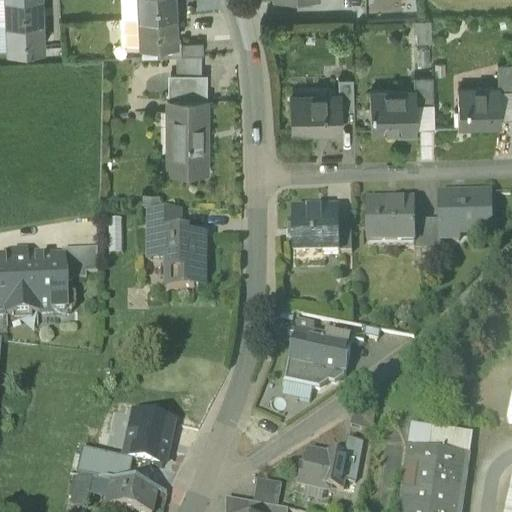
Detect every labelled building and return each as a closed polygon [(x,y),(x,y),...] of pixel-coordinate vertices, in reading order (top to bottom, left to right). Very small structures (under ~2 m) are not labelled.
[(41,21),(39,0),(7,0),(9,12),(4,12),(5,23),(9,22),(41,21)] [(123,17),(137,16),(137,6),(136,0),(119,0),(120,17),(123,17)] [(137,6),(137,16),(174,15),(173,0),(141,0),(142,6),(137,6)] [(175,42),(174,15),(137,16),(123,17),(124,44),(140,43),(157,43),(175,42)] [(413,19),(414,29),(415,29),(428,29),(428,19),(413,19)] [(428,29),(415,29),(415,42),(431,41),(431,19),(428,19),(428,29)] [(42,48),(41,21),(9,22),(10,37),(5,38),(6,50),(42,48)] [(175,42),(157,43),(157,57),(175,56),(180,56),(179,43),(175,43),(175,42)] [(179,43),(180,56),(201,55),(202,55),(202,42),(179,43)] [(140,57),(157,57),(157,43),(140,43),(140,57)] [(428,66),(427,48),(415,48),(416,66),(428,66)] [(175,56),(175,74),(201,73),(201,55),(180,56),(175,56)] [(497,90),(500,90),(511,90),(511,62),(496,63),(497,87),(497,90)] [(167,74),(167,98),(201,98),(205,98),(205,73),(201,73),(175,74),(167,74)] [(412,88),(412,101),(432,101),(432,76),(408,77),(409,88),(412,88)] [(336,94),(337,110),(352,110),(352,78),(336,79),(336,94)] [(456,88),(457,125),(501,124),(501,117),(500,90),(497,90),(497,87),(456,88)] [(396,127),(396,132),(413,132),(412,125),(412,101),(412,88),(409,88),(367,89),(368,128),(396,127)] [(511,91),(511,90),(500,90),(501,117),(511,117),(511,91)] [(289,101),(289,132),(337,131),(337,110),(336,94),(309,94),(309,100),(289,101)] [(171,172),(205,172),(205,141),(201,141),(201,98),(167,98),(166,98),(166,128),(178,129),(178,141),(171,141),(171,172)] [(433,125),(432,101),(412,101),(412,125),(433,125)] [(178,129),(166,128),(165,171),(171,172),(171,141),(178,141),(178,129)] [(142,193),(141,212),(159,212),(159,193),(142,193)] [(438,224),(439,243),(442,243),(458,243),(458,231),(492,230),(491,196),(438,197),(438,224)] [(367,205),(368,247),(398,247),(398,236),(415,235),(415,224),(414,205),(367,205)] [(320,248),(320,255),(339,255),(338,230),(338,211),(290,212),(291,248),(320,248)] [(150,235),(180,235),(180,217),(148,216),(148,218),(150,218),(150,235)] [(415,251),(427,251),(427,224),(415,224),(415,235),(415,247),(415,251)] [(438,224),(427,224),(427,251),(443,251),(442,243),(439,243),(438,224)] [(338,230),(339,255),(352,254),(351,230),(338,230)] [(492,242),(492,230),(458,231),(458,243),(492,242)] [(167,291),(194,292),(194,290),(205,290),(205,257),(203,257),(203,243),(205,243),(205,241),(187,240),(188,236),(180,235),(150,235),(148,235),(148,264),(150,264),(152,263),(167,263),(167,291)] [(415,247),(415,235),(398,236),(398,247),(415,247)] [(292,256),(320,255),(320,248),(291,248),(292,256)] [(61,253),(61,259),(62,259),(63,283),(85,282),(85,276),(97,276),(98,252),(61,253)] [(0,318),(65,315),(63,283),(62,259),(61,259),(25,261),(25,255),(11,256),(11,262),(0,262),(0,318)] [(296,327),(289,365),(343,377),(345,378),(352,342),(313,334),(313,330),(296,327)] [(342,381),(343,377),(289,365),(285,386),(312,391),(319,393),(330,385),(334,386),(342,381)] [(312,391),(285,386),(282,400),(309,406),(312,391)] [(350,429),(372,435),(375,419),(360,414),(352,419),(350,429)] [(171,425),(134,417),(123,462),(132,464),(161,471),(171,425)] [(398,511),(461,511),(472,438),(411,429),(398,511)] [(327,489),(343,492),(345,484),(355,485),(362,445),(348,442),(345,457),(326,454),(325,458),(309,454),(306,469),(301,468),(297,488),(304,489),(321,493),(322,488),(327,489)] [(123,462),(80,452),(75,477),(126,487),(132,464),(123,462)] [(85,510),(88,496),(92,482),(90,481),(76,478),(70,506),(85,510)] [(110,486),(92,482),(88,496),(107,500),(110,486)] [(255,492),(254,495),(278,500),(280,488),(256,484),(255,492)] [(117,511),(152,511),(156,496),(126,489),(110,486),(107,500),(105,509),(117,511)] [(321,493),(304,489),(301,501),(321,505),(324,493),(321,493)] [(254,495),(252,507),(276,511),(278,500),(254,495)] [(223,511),(246,511),(247,506),(224,502),(223,511)]
